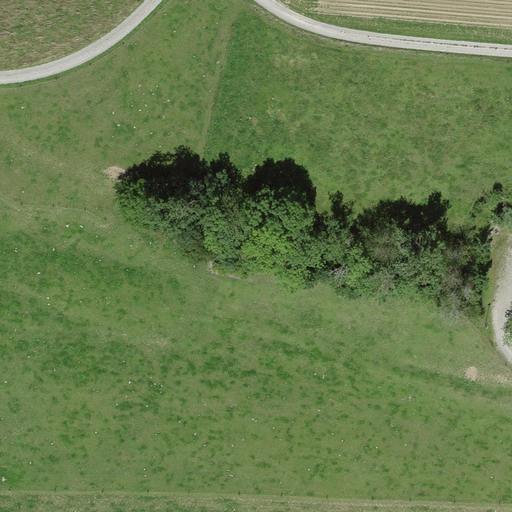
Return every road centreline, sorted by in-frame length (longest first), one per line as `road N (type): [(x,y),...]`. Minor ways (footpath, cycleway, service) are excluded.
road 1 (track): [(258,0),(333,36),(511,53)]
road 2 (track): [(0,79),(70,71),(165,0)]
